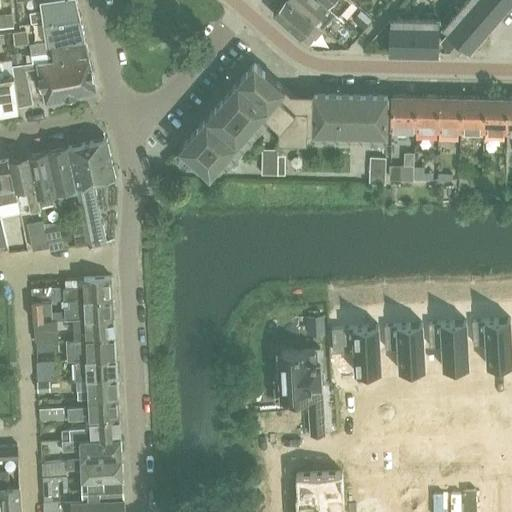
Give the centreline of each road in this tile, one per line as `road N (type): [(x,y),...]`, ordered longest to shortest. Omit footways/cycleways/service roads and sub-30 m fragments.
road 1 (residential): [(142,511),(132,191),(116,111)]
road 2 (residential): [(511,432),(279,447),(280,511)]
road 3 (residential): [(239,6),(312,64),(479,69)]
road 4 (residential): [(116,111),(152,108),(239,6)]
